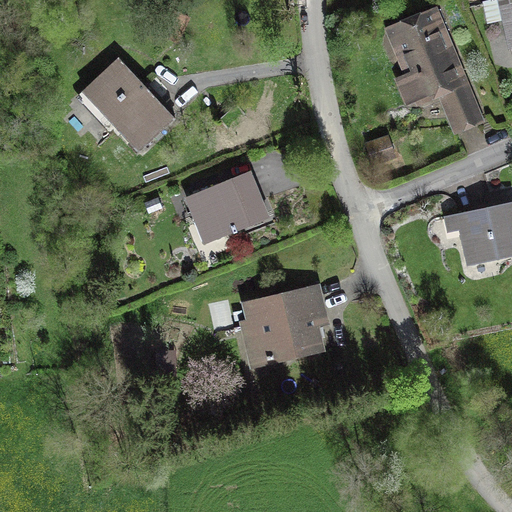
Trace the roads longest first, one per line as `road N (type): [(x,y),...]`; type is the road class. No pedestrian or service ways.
road 1 (residential): [(361,214),(406,335),(471,464),(505,511)]
road 2 (residential): [(318,0),(322,85),(361,214)]
road 3 (residential): [(361,214),(511,151)]
